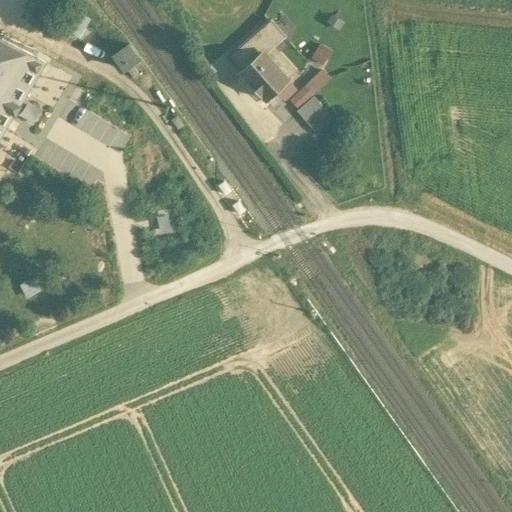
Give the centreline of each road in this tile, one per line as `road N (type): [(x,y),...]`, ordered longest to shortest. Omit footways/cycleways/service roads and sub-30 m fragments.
road 1 (track): [(0,364),(283,239),(369,214),(409,220),(511,269)]
road 2 (track): [(252,254),(176,138),(126,77),(91,57),(64,64),(0,166)]
road 3 (track): [(332,222),(238,88)]
